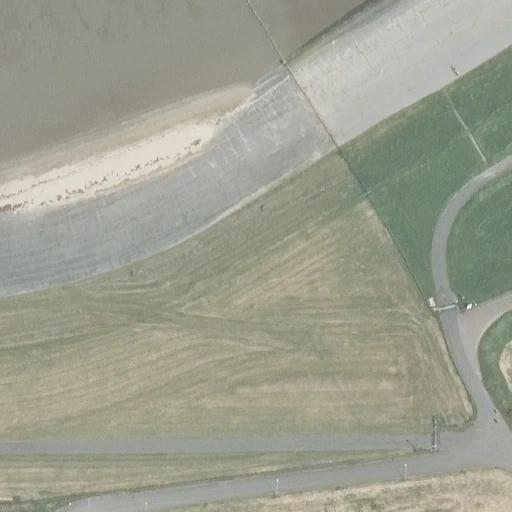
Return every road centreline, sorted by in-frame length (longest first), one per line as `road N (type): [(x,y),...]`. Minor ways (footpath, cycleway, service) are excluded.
road 1 (residential): [(83,511),(444,464),(503,436)]
road 2 (unclassified): [(503,436),(454,342),(484,313),(511,302)]
